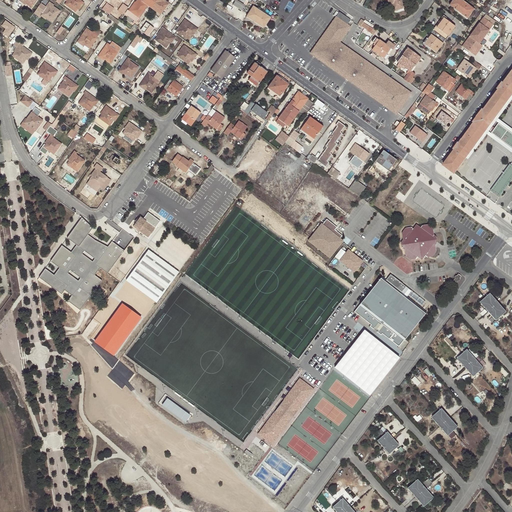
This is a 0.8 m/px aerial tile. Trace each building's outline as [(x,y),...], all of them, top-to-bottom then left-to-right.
[(78,9),(83,2),(80,0),(66,0),(68,1),(65,4),(76,12),(78,9)] [(157,0),(143,0),(142,0),(138,0),(136,3),(135,2),(126,14),(136,22),(137,21),(139,18),(142,20),(151,8),(157,0)] [(165,0),(157,0),(151,8),(161,15),(168,6),(164,3),(165,1),(165,0)] [(248,1),(246,0),(239,0),(244,3),(243,4),(236,0),(233,5),(242,11),(248,1)] [(387,0),(389,5),(392,4),(392,6),(394,11),(404,7),(401,0),(387,0)] [(471,7),(462,0),(456,0),(452,6),(457,10),(464,16),(471,7)] [(50,2),(44,10),(45,11),(43,15),(46,17),(52,22),(60,11),(51,5),(52,3),(50,2)] [(108,2),(103,8),(111,14),(115,8),(108,2)] [(124,3),(119,10),(125,14),(130,7),(124,3)] [(265,28),(271,17),(253,6),(247,16),(265,28)] [(464,16),(467,18),(474,9),(471,7),(464,16)] [(464,16),(457,10),(456,12),(466,20),(467,18),(464,16)] [(395,110),(408,91),(339,42),(351,27),(347,25),(351,20),(339,13),(325,32),(327,34),(313,53),(395,110)] [(121,21),(120,21),(118,20),(119,19),(117,17),(116,18),(110,14),(107,17),(118,25),(121,21)] [(442,16),(433,30),(434,31),(441,22),(442,23),(445,19),(442,16)] [(187,23),(188,22),(185,19),(180,26),(181,28),(178,31),(188,39),(192,33),(195,29),(187,23)] [(441,22),(434,31),(446,39),(455,26),(445,19),(442,23),(441,22)] [(6,20),(2,26),(6,28),(4,33),(10,37),(17,26),(6,20)] [(148,35),(154,28),(147,22),(141,30),(148,35)] [(198,29),(188,22),(187,23),(195,29),(192,33),(194,34),(198,29)] [(479,43),(489,30),(479,23),(469,36),(479,43)] [(87,28),(81,37),(83,38),(80,41),(84,44),(90,48),(97,38),(88,31),(89,30),(87,28)] [(165,32),(166,30),(162,28),(157,35),(158,36),(156,40),(166,47),(170,42),(173,38),(165,32)] [(175,37),(166,30),(165,32),(173,38),(170,42),(171,43),(175,37)] [(434,31),(433,30),(423,43),(426,45),(430,40),(428,39),(434,31)] [(446,39),(434,31),(428,39),(430,40),(426,45),(436,53),(446,39)] [(207,32),(198,44),(206,50),(216,38),(207,32)] [(397,114),(411,94),(408,91),(395,110),(313,53),(327,34),(325,32),(310,54),(397,114)] [(195,47),(198,42),(194,39),(190,44),(195,47)] [(385,44),(379,40),(375,46),(372,50),(382,57),(386,52),(388,53),(391,49),(393,50),(396,46),(393,44),(388,41),(385,44)] [(108,43),(102,52),(103,53),(101,56),(104,58),(110,63),(118,52),(109,46),(110,45),(108,43)] [(21,48),(22,46),(19,44),(14,51),(15,52),(12,56),(23,63),(26,58),(30,53),(21,48)] [(191,61),(196,54),(184,45),(179,52),(181,53),(178,56),(188,63),(191,61)] [(32,53),(22,46),(21,48),(30,53),(26,58),(28,59),(32,53)] [(416,59),(419,56),(408,48),(397,62),(399,63),(403,66),(408,70),(407,71),(408,72),(413,66),(412,65),(413,63),(415,65),(419,61),(416,59)] [(171,64),(173,60),(159,50),(157,53),(171,64)] [(235,58),(225,50),(210,71),(221,78),(235,58)] [(130,59),(128,58),(126,61),(122,66),(124,67),(122,70),(126,73),(131,77),(138,67),(129,61),(130,59)] [(482,66),(475,61),(472,65),(464,59),(459,67),(463,70),(462,72),(470,78),(476,69),(478,70),(482,66)] [(49,82),(52,76),(56,72),(47,66),(48,64),(45,62),(39,70),(41,70),(38,74),(49,82)] [(249,80),(257,86),(267,72),(259,66),(260,64),(257,62),(250,71),(249,71),(247,74),(251,77),(249,80)] [(406,73),(407,74),(408,73),(409,74),(415,65),(413,63),(412,65),(413,66),(408,72),(407,71),(406,73)] [(56,72),(52,76),(54,77),(58,71),(48,64),(47,66),(56,72)] [(77,82),(83,72),(71,64),(66,72),(70,75),(69,77),(77,82)] [(4,66),(6,76),(13,74),(12,65),(4,66)] [(195,76),(179,65),(176,70),(191,80),(195,76)] [(444,83),(448,86),(451,82),(454,84),(456,80),(444,71),(436,82),(442,86),(444,83)] [(511,94),(511,71),(503,83),(502,82),(498,89),(484,110),(483,109),(473,122),(474,123),(459,143),(458,142),(453,149),(454,149),(443,165),(454,174),(466,157),(473,148),(511,94)] [(31,74),(28,72),(23,79),(26,81),(31,74)] [(150,73),(143,81),(145,82),(142,85),(146,88),(152,92),(159,82),(150,75),(151,74),(150,73)] [(407,74),(403,79),(408,83),(412,77),(409,74),(408,73),(407,74)] [(267,89),(279,98),(288,84),(276,76),(267,89)] [(72,83),(72,82),(65,77),(64,79),(65,80),(59,89),(69,96),(73,91),(76,86),(72,83)] [(176,96),(183,87),(171,78),(165,88),(176,96)] [(425,88),(431,92),(434,88),(429,84),(425,88)] [(474,93),(462,84),(456,92),(469,101),(473,96),(472,95),(474,93)] [(224,98),(228,100),(233,94),(228,90),(223,97),(224,98)] [(92,98),(93,97),(86,92),(84,93),(85,94),(79,103),(90,111),(94,105),(96,101),(92,98)] [(287,128),(299,112),(308,99),(305,96),(302,94),(299,92),(276,123),(283,128),(285,126),(287,128)] [(511,99),(511,94),(473,148),(466,157),(468,159),(487,134),(511,152),(511,162),(511,164),(511,148),(491,133),(489,131),(496,121),(498,123),(511,133),(511,128),(507,125),(498,119),(511,99)] [(420,103),(426,108),(430,110),(434,105),(437,107),(439,104),(426,95),(420,103)] [(22,103),(31,106),(34,99),(24,96),(22,103)] [(223,97),(221,96),(215,104),(218,106),(224,98),(223,97)] [(312,106),(314,104),(308,99),(299,112),(305,116),(312,106)] [(319,111),(324,105),(317,99),(314,104),(312,106),(319,111)] [(243,112),(248,106),(244,102),(239,109),(240,110),(243,112)] [(259,124),(264,127),(268,121),(264,118),(267,114),(251,102),(248,106),(243,112),(244,113),(247,115),(259,124)] [(273,105),(268,110),(274,114),(278,109),(273,105)] [(110,126),(114,120),(117,116),(108,110),(109,108),(106,106),(101,113),(102,114),(99,118),(110,126)] [(190,121),(193,124),(201,113),(191,106),(181,119),(188,124),(190,121)] [(117,116),(114,120),(115,121),(119,115),(109,108),(108,110),(117,116)] [(212,109),(208,115),(212,117),(216,112),(212,109)] [(35,131),(43,120),(40,118),(34,114),(35,112),(33,111),(27,120),(28,120),(25,124),(30,127),(35,131)] [(55,127),(65,113),(62,111),(52,125),(55,127)] [(454,120),(442,111),(436,119),(446,126),(450,121),(452,123),(454,120)] [(208,115),(201,124),(205,127),(208,124),(209,122),(213,125),(212,126),(216,130),(220,124),(224,118),(216,112),(212,117),(208,115)] [(323,127),(310,117),(301,129),(308,134),(304,140),(310,145),(314,139),(323,127)] [(235,126),(231,123),(224,133),(228,136),(231,132),(232,131),(235,134),(234,135),(239,138),(243,133),(247,127),(239,121),(235,126)] [(264,127),(285,142),(289,137),(268,121),(264,127)] [(401,121),(395,129),(399,133),(405,124),(401,121)] [(317,161),(325,167),(329,162),(327,161),(331,155),(329,153),(336,144),(335,143),(342,134),(340,132),(344,126),(338,122),(336,125),(337,127),(328,139),(330,140),(323,149),(325,151),(317,161)] [(136,138),(141,131),(129,123),(125,129),(126,129),(124,133),(134,141),(136,138)] [(511,133),(498,123),(491,133),(511,148),(511,164),(510,163),(490,190),(499,197),(511,180),(511,133)] [(72,128),(68,135),(75,138),(81,127),(77,124),(74,129),(72,128)] [(428,135),(415,125),(410,133),(417,139),(418,138),(423,142),(428,135)] [(88,133),(85,138),(94,143),(97,138),(88,133)] [(51,134),(45,143),(47,144),(44,147),(48,150),(54,154),(61,144),(52,137),(54,136),(51,134)] [(107,148),(110,144),(111,142),(108,140),(98,154),(101,156),(107,148)] [(349,151),(364,162),(369,154),(355,144),(349,151)] [(372,165),(385,175),(396,160),(383,150),(372,165)] [(75,151),(69,160),(70,161),(67,164),(71,167),(77,171),(85,161),(76,154),(77,153),(75,151)] [(179,168),(183,171),(186,173),(188,170),(191,172),(196,166),(195,165),(194,166),(192,164),(193,161),(190,159),(189,161),(183,157),(182,158),(177,154),(172,162),(177,165),(177,166),(179,168)] [(117,164),(120,160),(113,155),(109,159),(117,164)] [(309,160),(314,163),(317,159),(312,155),(309,160)] [(204,175),(207,177),(214,168),(211,165),(204,175)] [(340,173),(332,167),(327,173),(335,179),(340,173)] [(103,184),(107,177),(96,169),(91,175),(92,176),(90,180),(100,187),(103,184)] [(349,189),(359,196),(365,187),(355,180),(349,189)] [(140,217),(133,226),(137,229),(138,227),(140,229),(139,231),(145,235),(147,232),(151,234),(160,221),(148,213),(143,219),(140,217)] [(45,269),(39,278),(62,295),(65,291),(72,296),(68,301),(81,311),(102,281),(95,276),(100,268),(108,274),(124,250),(112,242),(108,247),(96,242),(88,235),(92,228),(82,219),(68,239),(77,246),(71,253),(62,246),(51,262),(60,269),(55,276),(45,269)] [(329,257),(340,243),(330,235),(331,234),(321,225),(309,241),(329,257)] [(405,228),(402,234),(403,240),(401,243),(402,248),(404,249),(405,256),(410,260),(415,259),(417,257),(419,258),(423,258),(425,256),(427,257),(432,256),(436,251),(435,245),(437,242),(436,237),(433,235),(432,228),(428,225),(422,226),(420,228),(419,226),(415,227),(413,229),(411,227),(405,228)] [(331,234),(330,235),(340,243),(341,242),(331,234)] [(156,303),(179,272),(148,250),(126,281),(156,303)] [(336,257),(341,260),(345,252),(341,250),(336,257)] [(348,251),(341,261),(347,266),(348,265),(355,269),(361,261),(357,258),(356,259),(354,258),(355,256),(348,251)] [(373,329),(375,327),(376,325),(380,329),(379,330),(377,332),(381,335),(382,333),(399,346),(426,312),(381,277),(354,311),(371,324),(370,326),(373,329)] [(498,303),(490,294),(486,298),(493,307),(498,303)] [(493,307),(486,298),(481,302),(489,311),(493,307)] [(506,312),(498,303),(493,307),(501,316),(506,312)] [(122,304),(95,341),(114,355),(141,318),(122,304)] [(489,311),(496,320),(501,316),(493,307),(489,311)] [(400,357),(361,328),(332,367),(371,396),(400,357)] [(476,359),(468,350),(463,354),(471,363),(476,359)] [(471,363),(463,354),(459,358),(466,367),(471,363)] [(483,367),(476,359),(471,363),(479,372),(483,367)] [(466,367),(474,376),(479,372),(471,363),(466,367)] [(416,376),(413,379),(418,385),(422,382),(416,376)] [(313,389),(299,379),(293,387),(295,388),(285,401),(283,400),(274,412),(276,414),(266,427),(264,425),(257,434),(271,444),(278,436),(276,434),(285,421),(287,423),(297,411),(295,409),(305,397),(307,398),(313,389)] [(295,388),(293,387),(283,400),(285,401),(295,388)] [(190,414),(167,397),(163,403),(185,420),(190,414)] [(297,411),(307,398),(305,397),(295,409),(297,411)] [(450,418),(443,409),(438,413),(446,422),(450,418)] [(276,414),(274,412),(264,425),(266,427),(276,414)] [(446,422),(438,413),(433,417),(441,426),(446,422)] [(458,426),(450,418),(446,422),(453,431),(458,426)] [(278,436),(287,423),(285,421),(276,434),(278,436)] [(441,426),(449,435),(453,431),(446,422),(441,426)] [(393,438),(387,431),(382,435),(388,442),(393,438)] [(388,442),(382,435),(378,440),(384,446),(388,442)] [(399,445),(393,438),(388,442),(394,449),(399,445)] [(384,446),(390,454),(394,449),(388,442),(384,446)] [(393,453),(396,457),(403,450),(400,447),(393,453)] [(426,488),(418,479),(413,484),(421,493),(426,488)] [(421,493),(413,484),(408,488),(416,497),(421,493)] [(433,497),(426,488),(421,493),(428,501),(433,497)] [(416,497),(424,506),(428,501),(421,493),(416,497)] [(351,508),(343,498),(338,503),(346,511),(351,508)] [(345,511),(346,511),(338,503),(334,507),(338,511),(345,511)]
